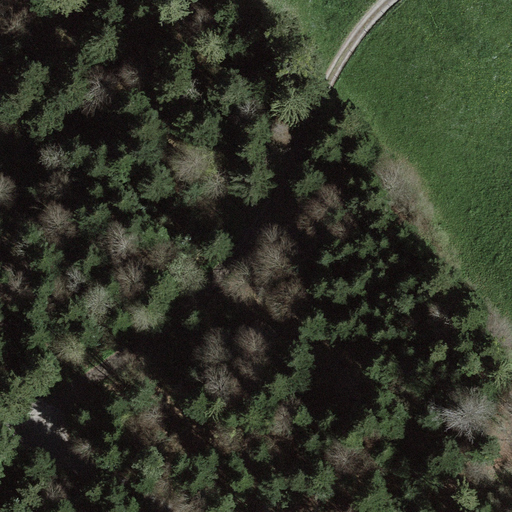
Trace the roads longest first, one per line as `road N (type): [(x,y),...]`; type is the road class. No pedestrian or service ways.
road 1 (track): [(46,445),(55,412),(74,392),(183,316),(243,244),(344,50),(385,0)]
road 2 (unclassified): [(0,438),(46,445),(162,511)]
